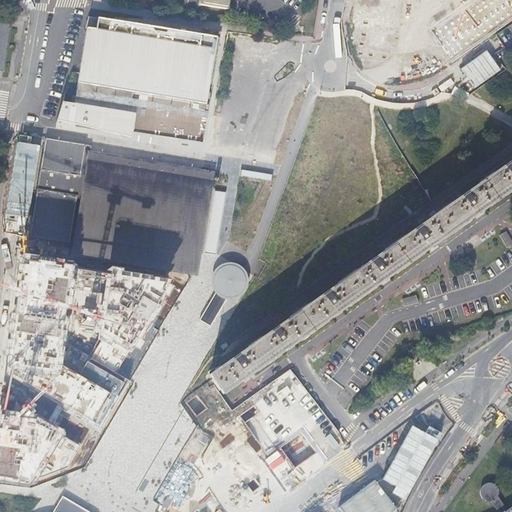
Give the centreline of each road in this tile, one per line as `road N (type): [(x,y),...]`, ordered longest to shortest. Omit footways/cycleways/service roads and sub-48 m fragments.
road 1 (unknown): [(40,261),(189,283),(121,348),(85,407)]
road 2 (tertiary): [(418,511),(501,384)]
road 3 (secondary): [(260,511),(364,443)]
